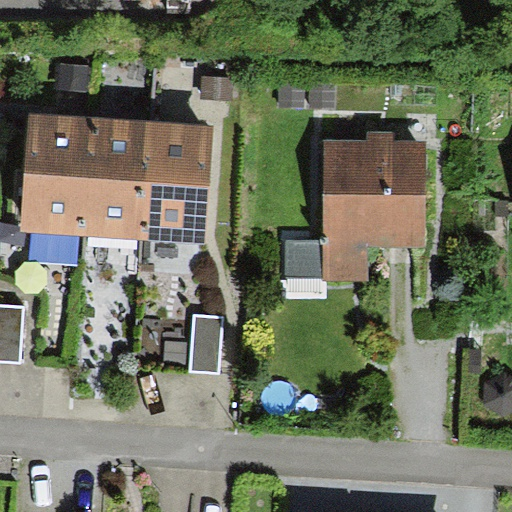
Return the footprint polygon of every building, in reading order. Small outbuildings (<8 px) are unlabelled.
[(224,81),(198,80),(198,101),(223,102),(224,81)] [(85,232),(91,120),(31,116),(24,229),(85,232)] [(139,236),(147,123),(91,120),(85,232),(139,236)] [(210,127),(147,123),(139,236),(203,240),(210,127)] [(324,142),(324,242),(291,242),(291,278),(322,278),(322,283),(368,283),(368,245),(424,245),(425,143),(324,142)] [(23,307),(0,305),(0,359),(21,360),(23,307)] [(222,318),(194,317),(192,373),(219,375),(222,318)]
